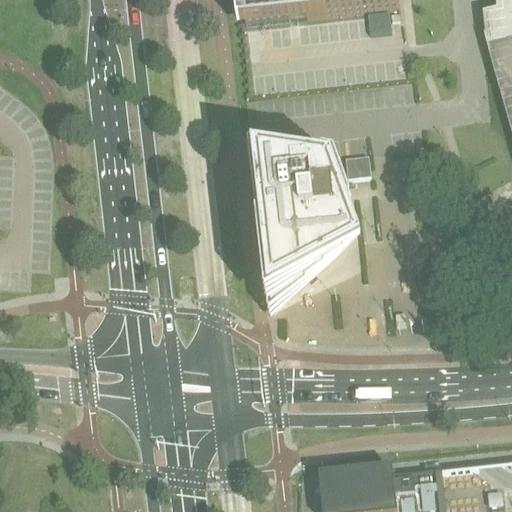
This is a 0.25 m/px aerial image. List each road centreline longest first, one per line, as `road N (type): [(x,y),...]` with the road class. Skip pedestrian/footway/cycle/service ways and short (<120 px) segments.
road 1 (primary): [(175,379),(134,0)]
road 2 (primary): [(97,0),(139,373)]
road 3 (tertiary): [(511,379),(272,388),(175,379)]
road 4 (tertiary): [(179,411),(384,422),(511,410)]
road 5 (unclassified): [(0,125),(20,161),(16,260),(0,259)]
road 6 (unclassified): [(450,119),(479,116),(467,0)]
road 7 (tertiary): [(0,391),(144,406)]
road 8 (tertiary): [(139,373),(0,359)]
